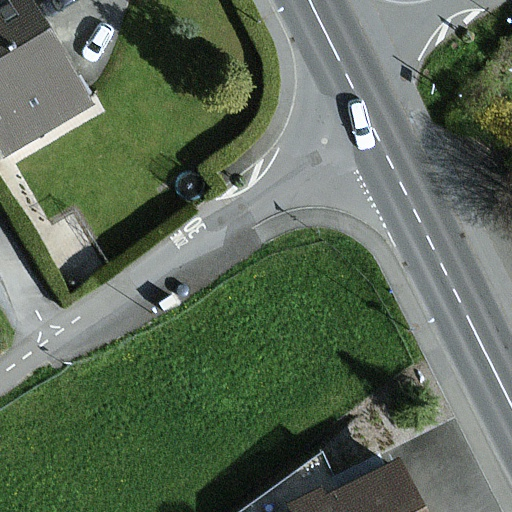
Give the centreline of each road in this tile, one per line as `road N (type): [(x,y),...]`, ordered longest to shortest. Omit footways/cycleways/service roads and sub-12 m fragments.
road 1 (residential): [(0,377),(226,220),(375,131)]
road 2 (tertiary): [(511,404),(375,131)]
road 3 (residential): [(341,62),(462,0)]
